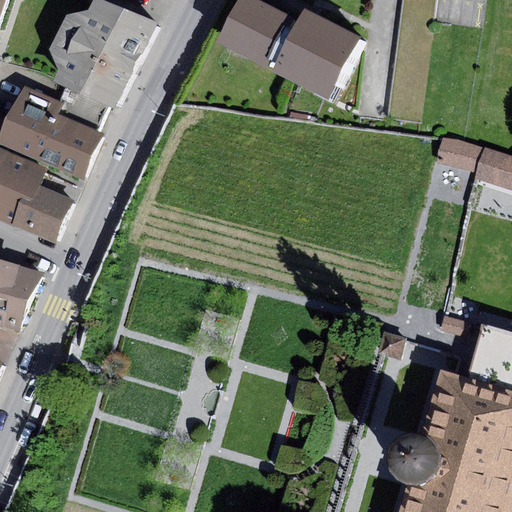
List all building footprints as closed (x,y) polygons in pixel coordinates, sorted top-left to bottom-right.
[(159,23),(99,0),(95,0),(89,12),(67,16),(50,49),(59,70),(53,83),(67,88),(110,107),(116,110),(159,23)] [(262,0),(254,0),(230,46),(336,103),(368,43),(316,15),(305,35),(302,33),(300,32),(305,23),(262,0)] [(437,0),(404,0),(388,119),(421,123),(437,0)] [(60,103),(24,87),(8,122),(0,140),(0,142),(84,180),(105,135),(98,132),(110,107),(67,88),(60,103)] [(0,140),(8,122),(0,118),(0,140)] [(511,157),(454,140),(445,140),(438,159),(511,182),(511,157)] [(0,217),(18,226),(37,184),(43,169),(0,149),(0,217)] [(74,201),(37,184),(18,226),(55,242),(74,201)] [(0,326),(20,332),(45,274),(0,262),(0,326)] [(511,332),(483,325),(469,375),(511,386),(511,332)] [(406,340),(386,334),(380,351),(401,358),(406,340)] [(511,511),(511,386),(469,375),(458,371),(441,366),(421,436),(414,434),(401,439),(395,444),(392,452),(391,465),(393,472),(399,479),(406,483),(398,511),(511,511)]
